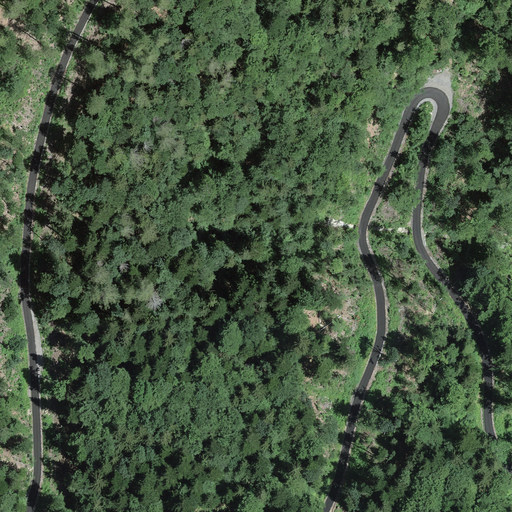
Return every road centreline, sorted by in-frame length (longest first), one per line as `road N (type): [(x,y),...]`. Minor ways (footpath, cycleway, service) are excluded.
road 1 (track): [(325,511),(383,321),(363,224),(411,106),(430,90),(443,108),(425,151),(414,234),(466,307),(487,353),(493,441),(511,470)]
road 2 (track): [(95,0),(53,95),(30,193),(24,298),(37,433),(28,511)]
